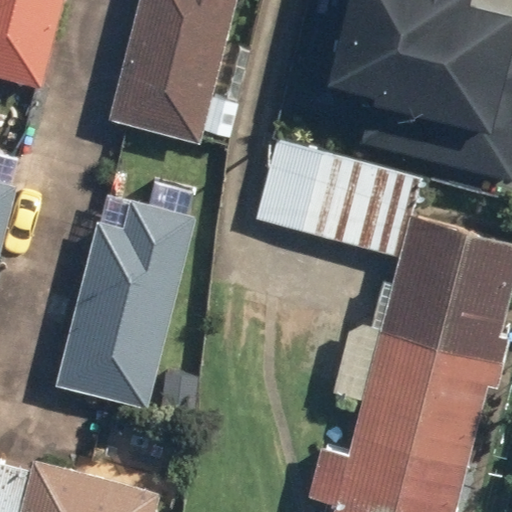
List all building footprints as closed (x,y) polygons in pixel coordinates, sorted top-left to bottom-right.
[(0,0),(0,67),(42,78),(61,0),(0,0)] [(136,0),(114,115),(205,133),(231,0),(136,0)] [(511,0),(347,0),(331,68),(374,79),(363,124),(511,160),(511,0)] [(262,135),(246,208),(395,241),(412,167),(262,135)] [(0,141),(0,242),(17,177),(0,172),(0,141),(0,142),(0,141)] [(66,380),(157,397),(195,203),(128,190),(123,219),(98,215),(66,380)] [(459,511),(511,271),(511,233),(409,211),(342,511),(459,511)] [(32,453),(18,511),(157,511),(164,482),(32,453)]
